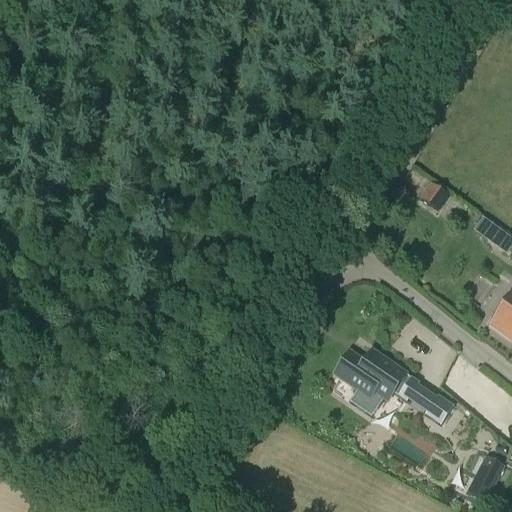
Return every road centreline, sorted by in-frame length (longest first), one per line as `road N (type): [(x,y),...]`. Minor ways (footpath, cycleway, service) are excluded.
road 1 (unclassified): [(204,511),(358,253)]
road 2 (unclassified): [(358,253),(508,0)]
road 3 (unclassified): [(511,373),(358,253)]
